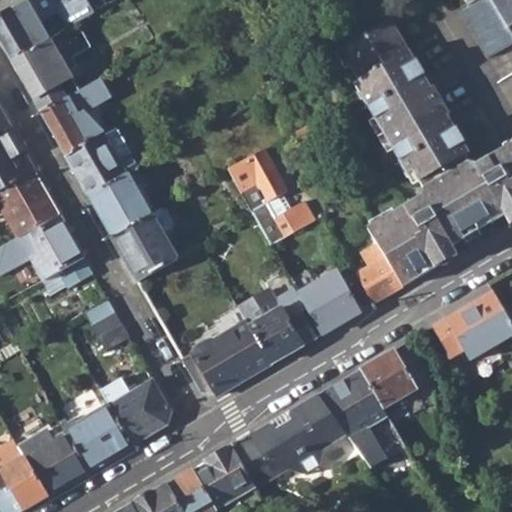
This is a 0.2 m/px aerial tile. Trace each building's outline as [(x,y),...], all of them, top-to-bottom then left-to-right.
[(65,0),(55,5),(67,28),(94,13),(86,0),(65,0)] [(314,0),(320,10),(338,0),(314,0)] [(511,38),(511,0),(472,0),(467,3),(458,9),(485,55),(511,38)] [(0,16),(0,40),(11,60),(33,47),(48,39),(49,38),(28,1),(0,16)] [(387,253),(405,285),(457,254),(451,245),(506,213),(511,223),(511,222),(511,142),(477,163),(470,160),(466,153),(471,150),(392,18),(341,47),(373,101),(366,105),(400,161),(406,157),(419,180),(421,179),(425,186),(423,192),(370,224),(380,239),(387,253)] [(49,38),(48,39),(51,45),(60,40),(56,34),(49,38)] [(33,47),(11,60),(40,111),(62,99),(77,91),(62,64),(71,59),(60,40),(51,45),(48,39),(33,47)] [(264,41),(254,47),(260,57),(271,52),(264,41)] [(40,111),(65,155),(91,140),(81,123),(74,126),(69,119),(109,97),(99,79),(77,91),(62,99),(40,111)] [(0,132),(9,127),(0,111),(0,132)] [(115,126),(102,134),(117,160),(130,153),(115,126)] [(9,127),(0,132),(0,188),(33,170),(9,127)] [(65,155),(88,196),(97,191),(125,176),(128,174),(138,168),(130,153),(117,160),(102,134),(91,140),(65,155)] [(228,169),(271,245),(315,219),(305,201),(290,210),(280,216),(270,201),(280,195),(286,192),(262,149),(228,169)] [(0,204),(17,235),(27,229),(57,213),(33,170),(0,188),(0,204)] [(88,196),(111,235),(150,213),(128,174),(125,176),(97,191),(88,196)] [(290,210),(280,195),(270,201),(280,216),(290,210)] [(150,213),(111,235),(136,279),(175,256),(162,232),(171,227),(172,222),(165,209),(160,207),(150,213)] [(16,235),(42,278),(57,270),(82,256),(61,219),(31,235),(27,229),(17,235),(16,235)] [(387,253),(380,239),(363,249),(371,263),(387,253)] [(405,285),(387,253),(371,263),(355,272),(374,303),(405,285)] [(82,256),(57,270),(65,285),(66,287),(92,272),(82,256)] [(290,279),(321,334),(374,303),(355,272),(343,279),(337,271),(316,283),(307,268),(290,279)] [(51,294),(65,285),(57,270),(42,278),(51,294)] [(270,288),(237,307),(246,321),(248,326),(270,364),(316,337),(298,307),(284,315),(280,308),(270,288)] [(446,350),(448,362),(466,352),(470,359),(511,334),(511,325),(492,291),(433,327),(446,350)] [(84,312),(91,325),(114,312),(107,299),(84,312)] [(91,325),(98,338),(121,324),(114,312),(91,325)] [(216,393),(217,395),(270,364),(248,326),(246,321),(216,339),(208,340),(199,344),(192,352),(193,355),(182,361),(200,393),(216,393)] [(98,338),(105,350),(129,336),(121,324),(98,338)] [(363,368),(385,407),(418,387),(398,347),(363,368)] [(347,434),(370,468),(407,447),(385,407),(363,368),(319,393),(324,402),(347,434)] [(108,403),(131,446),(167,425),(171,410),(152,377),(108,403)] [(231,445),(255,488),(275,477),(288,470),(305,474),(319,464),(324,448),(347,434),(324,402),(319,393),(291,410),(290,414),(293,419),(277,427),(275,424),(270,423),(231,445)] [(66,431),(88,471),(131,446),(108,403),(64,429),(66,431)] [(24,456),(46,496),(88,471),(66,431),(50,441),(45,432),(32,439),(28,432),(14,440),(19,447),(24,456)] [(16,511),(0,484),(8,480),(24,509),(46,496),(24,456),(19,447),(14,440),(13,437),(0,445),(0,511),(16,511)] [(193,468),(216,509),(237,497),(242,505),(245,511),(262,501),(255,488),(231,445),(193,468)] [(182,511),(217,511),(216,509),(193,468),(167,484),(182,511)] [(0,484),(16,511),(19,511),(24,509),(8,480),(0,484)] [(133,503),(138,511),(181,511),(166,485),(133,503)] [(217,511),(229,511),(242,505),(237,497),(216,509),(217,511)] [(138,511),(133,503),(118,511),(138,511)]
